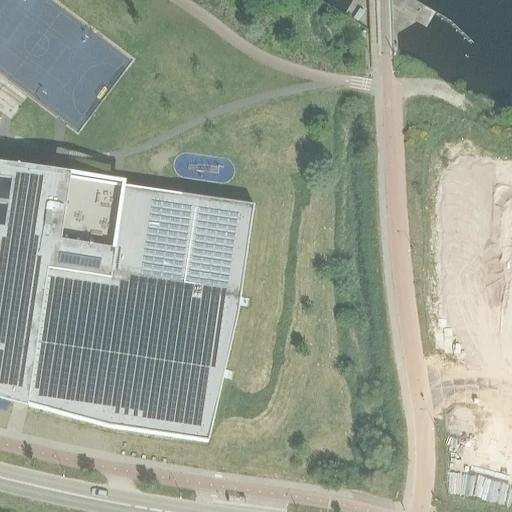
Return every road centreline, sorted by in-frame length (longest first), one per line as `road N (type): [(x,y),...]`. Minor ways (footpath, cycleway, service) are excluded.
road 1 (unclassified): [(417,511),(419,399),(398,258),(386,88)]
road 2 (secondary): [(163,511),(0,477)]
